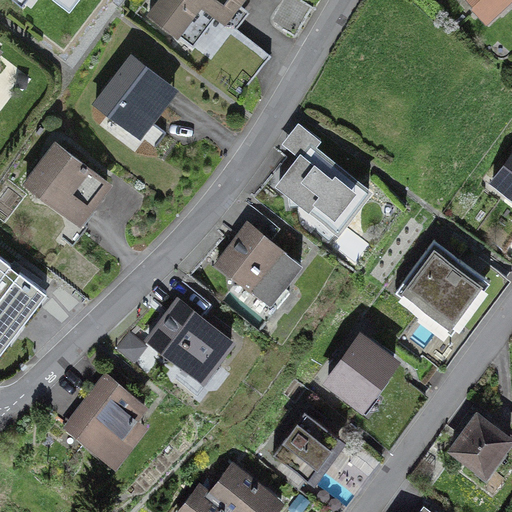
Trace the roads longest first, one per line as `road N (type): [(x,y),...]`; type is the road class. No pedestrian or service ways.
road 1 (residential): [(0,418),(233,182),(344,0)]
road 2 (residential): [(511,314),(366,511)]
